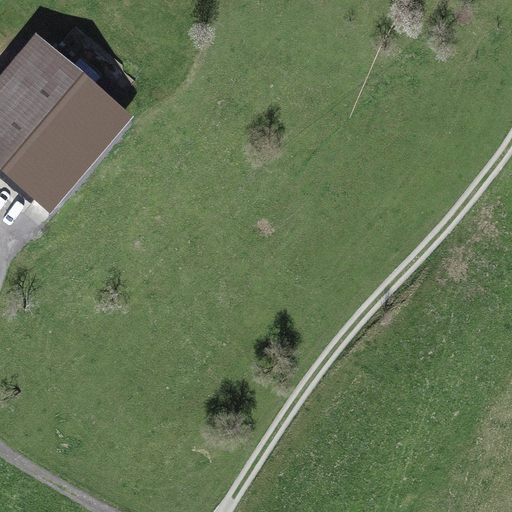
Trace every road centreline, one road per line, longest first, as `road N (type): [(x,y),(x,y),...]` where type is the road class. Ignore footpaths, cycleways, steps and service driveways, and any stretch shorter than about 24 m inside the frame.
road 1 (track): [(224,511),(330,354),(456,217),(511,141)]
road 2 (track): [(108,511),(0,445)]
